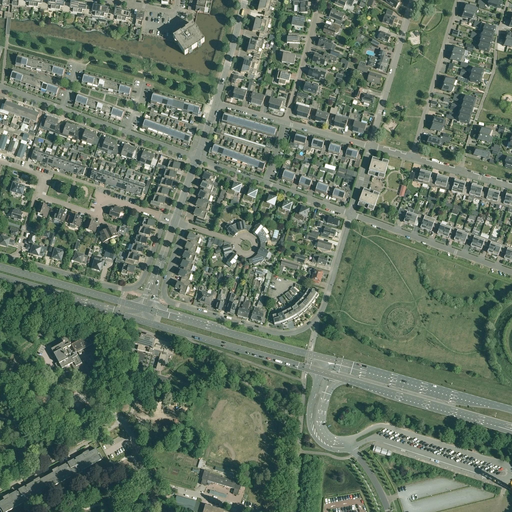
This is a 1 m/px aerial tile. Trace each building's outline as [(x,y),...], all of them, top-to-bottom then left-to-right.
[(22,0),(22,8),(26,8),(26,7),(33,8),(34,0),(22,0)] [(40,10),(44,10),(45,0),(44,0),(34,0),(33,8),(40,9),(40,10)] [(49,0),(49,1),(45,0),(44,10),(48,11),(48,9),(55,10),(57,1),(52,0),(50,0),(49,0)] [(387,0),(386,2),(396,9),(400,3),(395,0),(387,0)] [(502,4),(490,0),(488,7),(496,9),(501,9),(502,4)] [(61,1),(57,1),(55,10),(62,11),(62,13),(66,14),(68,3),(64,3),(64,2),(61,1)] [(293,6),(294,6),(294,12),(299,12),(299,13),(307,14),(308,6),(311,6),(311,3),(308,3),(308,2),(300,2),(299,2),(294,2),(293,6)] [(70,13),(77,14),(79,4),(74,3),(71,3),(71,4),(68,3),(66,14),(70,14),(70,13)] [(83,5),(79,4),(77,14),(84,15),(84,16),(88,17),(90,7),(86,6),(86,5),(83,5)] [(269,10),(270,7),(259,4),(259,6),(257,6),(257,7),(257,8),(257,9),(257,10),(257,11),(258,11),(263,11),(265,12),(264,15),(270,17),(272,11),(269,10)] [(463,11),(473,13),(475,7),(469,6),(465,5),(463,11)] [(93,7),(90,7),(88,17),(92,18),(92,16),(99,17),(101,8),(97,7),(94,7),(93,7)] [(106,8),(101,8),(99,17),(106,19),(106,20),(110,21),(112,11),(108,10),(108,9),(106,9),(106,8)] [(344,15),(332,10),(329,17),(336,20),(335,23),(341,26),(342,22),(341,22),(344,15)] [(115,11),(112,11),(110,21),(114,22),(114,20),(121,22),(123,12),(119,11),(116,11),(115,11)] [(385,16),(383,23),(392,26),(394,19),(391,18),(391,16),(392,16),(393,13),(387,11),(385,16)] [(475,14),(473,13),(463,11),(461,18),(466,18),(471,20),(472,18),(474,19),(475,14)] [(128,25),(132,25),(134,15),(130,14),(127,13),(128,13),(123,12),(121,22),(128,23),(128,25)] [(137,16),(134,15),(132,25),(135,26),(141,28),(144,16),(137,15),(137,16)] [(306,18),(297,16),(296,19),(293,18),(291,26),(294,27),(294,30),(299,31),(300,28),(302,28),(303,24),(305,25),(306,18)] [(254,25),(268,28),(270,19),(264,18),(263,21),(261,20),(261,21),(256,18),(255,18),(255,19),(254,20),(254,21),(253,22),(253,23),(255,23),(254,25)] [(324,28),(324,29),(323,32),(326,33),(326,34),(333,37),(335,33),(336,34),(338,33),(341,27),(332,23),(331,27),(326,25),(326,26),(324,27),(324,28)] [(193,25),(192,25),(173,38),(176,42),(175,42),(177,46),(178,45),(185,55),(188,53),(189,54),(192,51),(197,47),(198,48),(201,45),(204,42),(197,32),(198,31),(196,28),(195,28),(193,25)] [(252,31),(252,32),(253,32),(258,32),(260,33),(259,36),(267,38),(268,35),(266,34),(268,28),(254,25),(254,27),(252,26),(252,28),(252,29),(252,30),(252,31)] [(485,26),(484,32),(494,35),(496,28),(491,27),(485,26)] [(385,43),(386,42),(387,43),(390,36),(387,35),(389,30),(381,27),(378,33),(380,34),(378,39),(383,41),(383,42),(385,43)] [(494,35),(484,32),(482,38),(492,41),(494,35)] [(356,40),(361,42),(364,36),(357,33),(356,36),(357,37),(356,40)] [(287,44),(289,44),(289,48),(293,48),(293,49),(298,49),(298,44),(299,44),(300,38),(299,38),(299,34),(288,34),(288,38),(287,38),(287,44)] [(249,46),(262,50),(264,40),(258,38),(257,42),(255,41),(255,42),(250,39),(249,40),(249,41),(248,41),(248,42),(247,43),(249,44),(249,46)] [(482,38),(480,44),(490,47),(492,41),(482,38)] [(328,50),(331,42),(322,39),(322,41),(320,40),(318,46),(322,48),(323,49),(328,50)] [(490,47),(480,44),(479,50),(484,52),(489,52),(490,47)] [(246,52),(246,53),(247,52),(252,53),(254,54),(253,57),(259,59),(261,53),(258,52),(259,49),(262,50),(249,46),(248,48),(246,47),(246,48),(246,49),(246,50),(246,52)] [(463,57),(465,50),(457,48),(453,48),(451,53),(463,57)] [(282,58),(282,63),(294,65),(295,57),(290,56),(291,53),(280,50),(279,54),(282,58)] [(380,56),(379,60),(376,59),(376,62),(385,65),(386,62),(387,59),(387,58),(384,57),(386,53),(385,53),(385,52),(383,51),(382,52),(379,51),(378,56),(380,56)] [(459,62),(461,63),(463,63),(465,57),(463,57),(451,53),(449,60),(454,61),(459,62)] [(335,62),(337,58),(325,54),(324,57),(315,54),(313,62),(323,66),(325,61),(330,63),(331,61),(335,62)] [(20,68),(23,57),(18,56),(15,66),(20,68)] [(28,59),(23,57),(20,68),(25,69),(28,59)] [(31,71),(34,60),(28,59),(25,69),(31,71)] [(243,67),(256,70),(253,69),(255,64),(258,65),(259,61),(252,59),(251,63),(250,62),(245,60),(244,60),(243,61),(242,62),(242,63),(242,64),(243,65),(243,67)] [(385,65),(376,62),(374,61),(374,60),(370,59),(369,61),(367,67),(372,68),(373,66),(377,68),(376,70),(383,72),(383,71),(384,69),(385,65)] [(39,62),(34,60),(31,71),(36,72),(39,62)] [(39,62),(36,72),(41,73),(44,63),(39,62)] [(49,65),(44,63),(41,73),(46,75),(49,65)] [(46,75),(51,76),(54,66),(49,65),(46,75)] [(60,68),(54,66),(51,76),(57,78),(60,68)] [(357,71),(367,74),(369,69),(358,66),(357,71)] [(240,72),(240,73),(241,73),(246,74),(248,75),(247,78),(253,80),(256,70),(243,67),(242,68),(240,68),(240,69),(240,70),(240,71),(240,72)] [(65,69),(60,68),(57,78),(62,79),(65,69)] [(310,70),(309,70),(308,73),(309,74),(308,77),(314,79),(314,80),(319,81),(320,78),(324,79),(326,73),(325,73),(326,71),(318,68),(317,71),(310,69),(310,70)] [(473,69),(472,76),(482,78),(483,72),(479,71),(473,69)] [(285,75),(286,72),(278,70),(277,73),(278,73),(277,80),(279,80),(278,84),(285,86),(286,82),(289,83),(290,76),(285,75)] [(15,83),(19,73),(13,71),(10,81),(15,83)] [(19,73),(15,83),(20,85),(24,75),(19,73)] [(367,81),(379,84),(381,77),(370,73),(367,81)] [(87,86),(90,76),(84,74),(81,85),(87,86)] [(25,87),(29,77),(24,75),(20,85),(25,87)] [(95,77),(90,76),(87,86),(92,88),(95,77)] [(482,78),(472,76),(470,82),(475,83),(480,84),(482,78)] [(30,88),(34,78),(29,77),(25,87),(30,88)] [(95,77),(92,88),(97,89),(100,79),(95,77)] [(35,90),(39,80),(34,78),(30,88),(35,90)] [(443,84),(453,86),(454,80),(449,79),(444,78),(443,84)] [(105,80),(100,79),(97,89),(102,91),(105,80)] [(40,92),(44,82),(39,80),(35,90),(40,92)] [(111,82),(105,80),(102,91),(108,92),(111,82)] [(45,94),(49,84),(44,82),(40,92),(45,94)] [(113,94),(116,83),(111,82),(108,92),(113,94)] [(116,83),(113,94),(118,95),(121,85),(116,83)] [(303,91),(316,95),(317,92),(318,92),(319,88),(318,88),(318,87),(319,85),(313,83),(312,86),(306,84),(305,87),(304,86),(303,90),(304,91),(303,91)] [(50,96),(54,86),(49,84),(45,94),(50,96)] [(451,92),(453,86),(443,84),(441,90),(446,91),(451,92)] [(121,85),(118,95),(123,96),(126,86),(121,85)] [(233,99),(238,100),(241,90),(232,88),(232,85),(230,94),(234,95),(233,99)] [(54,86),(50,96),(56,98),(59,88),(54,86)] [(132,88),(126,86),(123,96),(129,98),(132,88)] [(242,88),(241,90),(238,100),(243,102),(244,98),(245,98),(247,91),(247,89),(242,88)] [(365,101),(364,102),(363,105),(368,106),(369,106),(369,104),(369,103),(372,104),(372,103),(373,104),(374,101),(373,101),(374,97),(366,95),(365,95),(367,91),(362,90),(362,89),(357,88),(354,98),(359,100),(360,97),(363,98),(362,101),(362,100),(365,101)] [(156,106),(159,95),(153,94),(150,104),(156,106)] [(75,105),(80,107),(84,97),(78,95),(75,105)] [(159,95),(156,106),(157,103),(162,105),(164,97),(159,95)] [(265,97),(259,95),(256,105),(261,107),(262,103),(263,103),(265,97)] [(80,107),(85,108),(89,98),(84,97),(80,107)] [(94,100),(89,98),(85,108),(90,110),(94,100)] [(169,98),(167,106),(166,109),(171,110),(172,108),(174,100),(169,98)] [(277,98),(276,100),(274,110),(279,112),(280,108),(281,108),(282,105),(284,106),(286,101),(277,98)] [(466,98),(464,104),(474,106),(476,100),(471,99),(466,98)] [(90,110),(95,112),(99,102),(94,100),(90,110)] [(311,109),(314,109),(316,104),(316,102),(313,101),(312,106),(310,105),(310,106),(305,105),(304,108),(302,118),(307,119),(308,116),(309,116),(311,109)] [(95,112),(100,114),(104,104),(99,102),(95,112)] [(296,116),(302,118),(304,108),(305,105),(296,102),(294,112),(298,113),(296,116)] [(9,112),(12,105),(6,103),(3,110),(9,112)] [(100,114),(105,116),(109,106),(104,104),(100,114)] [(315,122),(320,123),(323,114),(320,113),(320,108),(318,108),(319,105),(316,104),(314,109),(317,110),(315,118),(316,118),(315,122)] [(462,110),(472,112),(474,106),(464,104),(462,110)] [(14,114),(17,107),(12,105),(9,112),(14,114)] [(192,116),(200,118),(201,113),(199,113),(201,107),(195,105),(192,116)] [(114,108),(109,106),(105,116),(110,118),(114,108)] [(20,116),(23,108),(17,107),(14,114),(20,116)] [(25,118),(28,110),(23,108),(20,116),(25,118)] [(115,119),(119,109),(114,108),(110,118),(115,119)] [(119,109),(115,119),(121,121),(124,111),(119,109)] [(30,120),(33,112),(28,110),(25,118),(30,120)] [(462,110),(460,116),(470,118),(472,112),(462,110)] [(33,112),(30,120),(36,122),(39,114),(33,112)] [(336,116),(334,123),(335,123),(334,127),(339,128),(342,119),(341,119),(342,116),(339,115),(339,112),(337,112),(337,113),(336,116)] [(220,118),(219,121),(219,123),(227,125),(230,115),(224,114),(223,119),(220,118)] [(323,114),(320,123),(326,125),(327,121),(329,115),(323,114)] [(358,134),(360,124),(357,123),(357,118),(355,118),(356,115),(353,114),(351,120),(355,121),(353,128),(352,132),(358,134)] [(235,117),(230,115),(227,125),(232,127),(235,117)] [(470,118),(460,116),(459,122),(464,123),(469,124),(470,118)] [(232,127),(237,128),(240,118),(235,117),(232,127)] [(39,128),(49,131),(53,120),(48,118),(47,120),(42,119),(39,128)] [(245,119),(240,118),(237,128),(242,130),(245,119)] [(433,118),(432,123),(442,126),(444,127),(446,121),(438,118),(433,118)] [(147,131),(151,121),(146,119),(142,129),(147,131)] [(250,121),(245,119),(242,130),(248,131),(250,121)] [(348,120),(342,119),(339,128),(344,130),(345,126),(346,126),(348,120)] [(58,121),(53,120),(49,131),(56,134),(54,139),(56,140),(58,135),(59,132),(61,126),(57,124),(58,121)] [(152,133),(156,123),(151,121),(147,131),(152,133)] [(253,133),(256,122),(250,121),(248,131),(253,133)] [(261,124),(256,122),(253,133),(258,134),(261,124)] [(152,133),(157,135),(161,125),(156,123),(152,133)] [(440,132),(442,126),(432,123),(430,130),(434,131),(440,132)] [(261,124),(258,134),(263,135),(266,125),(261,124)] [(360,124),(358,134),(363,135),(364,131),(367,132),(371,124),(370,124),(369,127),(360,124)] [(58,135),(68,138),(72,126),(67,125),(66,127),(61,126),(59,132),(58,135)] [(166,127),(161,125),(157,135),(162,137),(166,127)] [(271,127),(266,125),(263,135),(268,137),(271,127)] [(77,128),(72,126),(68,138),(68,136),(73,138),(72,140),(77,141),(78,139),(80,133),(76,131),(77,128)] [(162,137),(168,138),(171,128),(166,127),(162,137)] [(271,127),(268,137),(274,138),(277,128),(271,127)] [(176,130),(171,128),(168,138),(173,140),(176,130)] [(479,134),(489,136),(490,130),(485,129),(480,128),(479,134)] [(181,132),(176,130),(173,140),(178,142),(181,132)] [(82,141),(87,143),(91,133),(86,131),(85,134),(80,133),(78,139),(82,140),(82,141)] [(183,144),(186,134),(181,132),(178,142),(183,144)] [(95,135),(91,133),(87,143),(92,145),(92,144),(97,145),(99,139),(94,138),(95,135)] [(186,134),(183,144),(190,147),(192,142),(190,141),(192,136),(186,134)] [(299,145),(302,135),(296,134),(295,138),(292,137),(289,146),(293,147),(294,143),(299,145)] [(487,142),(489,136),(479,134),(477,140),(481,141),(487,142)] [(307,137),(302,135),(299,145),(304,146),(303,150),(307,151),(309,142),(306,141),(307,137)] [(426,143),(438,146),(440,140),(433,137),(428,137),(426,143)] [(102,151),(107,152),(111,141),(106,139),(105,142),(101,140),(97,149),(102,151)] [(312,143),(309,142),(307,151),(310,152),(311,148),(316,149),(319,140),(313,139),(312,143)] [(324,142),(319,140),(316,149),(321,151),(320,154),(324,156),(324,153),(326,147),(323,146),(324,142)] [(117,153),(119,147),(115,145),(116,143),(111,141),(107,152),(108,151),(112,152),(112,154),(116,156),(117,153)] [(328,153),(333,154),(336,145),(330,143),(329,147),(326,147),(324,153),(328,154),(328,153)] [(209,153),(216,156),(220,146),(215,144),(213,150),(210,149),(209,153)] [(341,146),(336,145),(333,154),(338,156),(337,159),(341,160),(341,158),(343,151),(340,151),(341,146)] [(119,147),(117,153),(122,155),(121,156),(126,157),(130,148),(125,146),(124,149),(119,147)] [(216,156),(221,158),(225,148),(220,146),(216,156)] [(132,158),(136,160),(138,154),(134,152),(135,149),(130,148),(126,157),(131,159),(132,158)] [(221,158),(226,160),(230,150),(225,148),(221,158)] [(350,159),(353,150),(348,148),(346,152),(343,151),(341,158),(345,159),(345,158),(350,159)] [(232,162),(235,152),(230,150),(226,160),(232,162)] [(359,151),(353,150),(350,159),(356,161),(355,164),(358,165),(361,156),(357,155),(359,151)] [(473,155),(485,159),(487,152),(479,150),(474,150),(473,155)] [(36,160),(37,161),(40,152),(34,151),(32,159),(32,160),(36,162),(36,160)] [(46,151),(45,154),(42,162),(45,163),(45,164),(47,165),(47,164),(50,156),(51,153),(46,151)] [(232,162),(237,164),(240,154),(235,152),(232,162)] [(143,155),(138,154),(136,160),(135,163),(140,164),(140,162),(145,164),(144,166),(149,154),(144,153),(143,155)] [(154,156),(149,154),(144,166),(149,168),(150,165),(155,167),(157,161),(153,159),(154,156)] [(242,165),(245,155),(240,154),(237,164),(242,165)] [(242,165),(247,167),(250,157),(245,155),(242,165)] [(247,167),(252,169),(255,159),(250,157),(247,167)] [(372,157),(367,175),(384,179),(389,162),(372,157)] [(252,169),(257,171),(261,161),(255,159),(252,169)] [(77,161),(76,164),(73,173),(76,174),(76,175),(78,176),(78,174),(81,166),(82,163),(77,161)] [(261,161),(257,171),(262,173),(266,163),(261,161)] [(165,171),(166,171),(166,170),(174,173),(175,170),(179,171),(180,165),(170,162),(168,168),(166,168),(165,171)] [(281,180),(287,182),(290,172),(285,170),(287,166),(283,165),(280,174),(283,175),(281,180)] [(86,167),(86,168),(81,166),(78,174),(83,176),(84,174),(86,174),(88,168),(86,167)] [(90,179),(95,180),(98,172),(93,170),(92,174),(90,173),(89,176),(91,176),(90,179)] [(101,182),(100,182),(100,183),(102,184),(103,183),(105,184),(106,184),(108,176),(110,172),(105,170),(103,174),(101,182)] [(176,174),(174,173),(166,170),(166,171),(164,176),(163,176),(162,179),(171,182),(172,179),(175,180),(176,174)] [(297,180),(299,173),(300,171),(297,170),(295,174),(290,172),(287,182),(292,184),(294,179),(297,180)] [(422,184),(426,172),(420,170),(419,176),(416,175),(416,174),(414,182),(422,184)] [(103,174),(98,172),(95,180),(95,181),(97,182),(97,181),(100,182),(101,182),(103,174)] [(111,186),(115,174),(110,172),(108,176),(106,184),(105,184),(105,185),(107,186),(108,185),(111,186)] [(431,174),(426,172),(422,184),(431,187),(433,180),(430,179),(431,174)] [(298,186),(303,188),(307,178),(302,176),(303,174),(299,173),(297,180),(300,181),(298,186)] [(116,187),(119,179),(120,176),(115,174),(111,186),(110,187),(112,187),(113,186),(116,187)] [(205,184),(213,187),(216,187),(217,183),(214,182),(216,177),(205,174),(203,179),(206,181),(205,184)] [(309,174),(307,178),(303,188),(309,190),(311,185),(314,186),(316,179),(317,177),(309,174)] [(436,180),(433,180),(431,187),(440,189),(440,187),(443,177),(437,175),(436,180)] [(445,189),(448,190),(450,184),(447,184),(448,178),(443,177),(440,189),(445,190),(445,189)] [(24,191),(25,187),(18,185),(19,180),(14,178),(13,182),(14,182),(11,192),(22,196),(23,195),(24,195),(25,194),(25,193),(25,192),(24,191)] [(121,189),(120,190),(123,191),(123,190),(126,191),(129,183),(130,179),(125,178),(124,181),(121,189)] [(116,187),(115,188),(117,189),(118,188),(121,189),(124,181),(119,179),(116,187)] [(126,191),(126,192),(128,193),(128,191),(131,192),(131,193),(135,181),(130,179),(129,183),(126,191)] [(173,183),(171,182),(162,179),(160,185),(159,185),(158,188),(167,190),(168,187),(171,188),(173,183)] [(316,179),(314,186),(317,187),(315,192),(320,194),(324,184),(323,184),(324,181),(319,180),(319,181),(316,179)] [(448,191),(457,194),(460,182),(455,180),(453,185),(450,184),(448,190),(448,191)] [(131,193),(131,192),(131,194),(133,194),(133,193),(136,194),(140,183),(135,181),(131,193)] [(330,192),(333,185),(333,183),(330,182),(329,186),(324,184),(320,194),(325,196),(327,191),(330,192)] [(466,183),(460,182),(457,194),(465,196),(467,189),(464,188),(466,183)] [(146,184),(140,183),(136,194),(137,194),(136,196),(141,197),(141,196),(142,196),(146,184)] [(211,196),(213,193),(211,193),(213,187),(205,184),(203,183),(201,188),(204,190),(203,193),(211,196)] [(238,197),(239,194),(242,186),(234,184),(233,186),(230,185),(227,193),(231,194),(234,196),(238,197)] [(332,198),(337,200),(341,190),(335,188),(336,187),(333,185),(330,192),(333,193),(332,198)] [(465,196),(474,199),(477,186),(472,185),(470,190),(467,189),(465,196)] [(341,190),(337,200),(342,202),(344,197),(347,198),(350,190),(342,186),(341,190)] [(483,188),(477,186),(474,199),(482,201),(484,194),(481,193),(483,188)] [(155,196),(163,199),(164,196),(168,197),(169,191),(167,190),(158,188),(156,194),(155,193),(154,196),(155,196)] [(357,206),(373,211),(379,194),(364,188),(357,206)] [(257,192),(250,189),(249,192),(246,191),(246,190),(243,199),(246,200),(246,201),(251,202),(254,203),(257,192)] [(482,201),(491,203),(494,191),(489,190),(487,195),(484,194),(482,201)] [(500,193),(494,191),(491,203),(500,206),(500,205),(502,199),(498,198),(500,193)] [(209,205),(210,202),(209,202),(211,196),(203,193),(201,192),(198,197),(202,199),(201,202),(209,205)] [(503,205),(508,206),(511,196),(506,194),(505,200),(502,199),(500,205),(503,206),(503,205)] [(165,200),(163,199),(155,196),(153,202),(151,202),(150,205),(159,208),(160,204),(164,205),(165,200)] [(274,206),(277,199),(269,196),(268,199),(265,198),(265,197),(262,206),(265,207),(265,208),(269,209),(270,205),(274,206)] [(209,205),(201,202),(198,201),(196,206),(199,208),(198,211),(207,214),(206,214),(207,214),(208,211),(207,211),(209,205)] [(290,212),(292,204),(284,202),(284,205),(281,204),(281,203),(278,211),(281,212),(281,213),(284,214),(285,211),(290,212)] [(41,204),(40,207),(38,206),(37,210),(39,211),(38,214),(43,215),(43,217),(46,218),(49,209),(46,208),(47,206),(44,205),(43,204),(42,204),(41,204)] [(109,215),(110,215),(109,215),(112,216),(112,218),(116,219),(116,218),(119,219),(121,213),(122,213),(124,210),(115,207),(113,210),(111,210),(110,213),(109,213),(109,214),(109,215)] [(298,210),(298,209),(295,218),(298,219),(305,222),(309,210),(302,208),(301,211),(298,210)] [(22,218),(23,215),(21,214),(22,211),(15,209),(14,212),(13,212),(11,218),(14,219),(14,220),(18,222),(18,220),(21,221),(21,220),(22,220),(22,219),(22,218)] [(63,212),(60,211),(60,210),(60,209),(59,209),(58,209),(58,210),(57,212),(55,212),(53,216),(53,218),(54,219),(60,221),(60,220),(64,222),(66,215),(63,214),(63,212)] [(207,214),(198,211),(196,210),(194,215),(197,217),(196,220),(205,223),(206,220),(205,220),(206,214),(207,214)] [(409,224),(412,214),(407,212),(408,211),(405,210),(402,216),(403,215),(406,216),(403,222),(409,224)] [(412,214),(409,224),(414,226),(416,220),(419,221),(421,216),(413,213),(412,214)] [(74,228),(74,226),(76,226),(79,227),(82,220),(78,219),(79,217),(76,216),(76,215),(75,215),(74,215),(73,215),(72,218),(70,217),(69,221),(71,222),(69,227),(70,227),(73,228),(74,228)] [(421,216),(419,221),(422,222),(420,228),(425,230),(429,220),(424,219),(425,217),(421,216)] [(339,222),(338,221),(339,220),(335,219),(333,218),(332,218),(329,217),(328,221),(325,220),(324,222),(337,226),(337,225),(338,225),(339,222)] [(430,218),(429,220),(425,230),(431,232),(433,226),(436,227),(438,222),(430,218)] [(141,228),(149,230),(150,227),(153,228),(155,223),(144,219),(142,225),(141,225),(140,228),(141,228)] [(89,220),(88,223),(86,222),(85,227),(86,227),(86,230),(91,232),(92,231),(95,232),(97,225),(94,224),(95,222),(91,221),(91,220),(90,220),(89,220)] [(228,232),(227,232),(230,235),(230,234),(234,237),(235,236),(236,237),(238,235),(237,234),(238,233),(236,232),(239,230),(239,231),(246,230),(244,222),(238,223),(231,226),(229,224),(225,228),(228,232)] [(442,236),(446,226),(441,225),(441,223),(438,222),(436,227),(439,229),(437,235),(442,236)] [(255,229),(252,233),(254,234),(253,234),(255,236),(256,235),(257,236),(258,234),(260,237),(259,237),(261,244),(268,242),(265,236),(266,235),(262,229),(265,226),(260,223),(257,226),(256,226),(254,228),(255,229)] [(446,226),(442,236),(448,238),(450,232),(453,233),(455,228),(451,227),(446,225),(446,226)] [(106,230),(110,239),(118,236),(114,229),(113,230),(111,228),(108,229),(107,229),(106,229),(106,230)] [(151,231),(149,230),(141,228),(140,228),(139,234),(137,233),(136,236),(137,236),(145,239),(146,236),(150,237),(151,231)] [(335,232),(336,231),(323,228),(320,237),(327,239),(328,235),(334,237),(334,236),(335,236),(336,232),(335,232)] [(455,228),(453,233),(456,235),(454,241),(459,243),(463,233),(464,231),(455,228)] [(103,231),(103,232),(100,233),(102,236),(100,237),(103,243),(110,239),(106,230),(105,230),(104,230),(104,231),(103,231)] [(27,242),(33,244),(36,235),(30,233),(27,242)] [(469,240),(471,234),(468,233),(468,234),(463,233),(459,243),(464,245),(466,239),(469,240)] [(306,240),(316,243),(316,242),(318,243),(317,247),(330,251),(330,250),(331,250),(332,246),(331,246),(332,244),(319,241),(317,240),(318,237),(308,234),(306,240)] [(472,234),(471,234),(469,240),(472,241),(470,247),(476,249),(480,237),(472,234)] [(198,247),(198,248),(199,245),(198,244),(200,238),(190,235),(187,240),(191,241),(190,244),(198,247)] [(147,240),(145,239),(137,236),(135,242),(133,242),(132,245),(133,245),(141,248),(142,244),(146,245),(147,240)] [(0,240),(0,244),(7,247),(8,244),(13,245),(14,242),(9,240),(9,239),(8,239),(8,238),(6,238),(5,238),(2,237),(1,241),(0,240)] [(486,246),(489,240),(480,237),(476,249),(481,251),(483,245),(486,246)] [(489,240),(486,246),(489,247),(487,253),(492,255),(497,243),(489,240)] [(497,243),(492,255),(498,257),(500,251),(503,252),(505,246),(497,243)] [(196,256),(196,257),(197,254),(196,253),(198,248),(198,247),(190,244),(188,244),(185,249),(188,250),(187,254),(196,256)] [(143,248),(141,248),(133,245),(131,251),(130,250),(129,253),(129,254),(129,253),(138,256),(139,253),(142,254),(143,248)] [(28,246),(27,249),(32,251),(31,254),(39,256),(43,257),(44,253),(40,252),(41,249),(37,247),(35,246),(35,247),(33,246),(33,247),(28,246)] [(509,261),(511,253),(511,248),(505,246),(503,252),(506,253),(504,259),(509,261)] [(50,247),(49,252),(54,253),(52,259),(57,260),(58,261),(59,261),(60,261),(61,261),(63,252),(56,250),(56,249),(50,247)] [(224,255),(228,262),(226,264),(230,268),(233,264),(234,265),(236,262),(235,262),(238,258),(237,257),(238,256),(236,255),(235,255),(234,255),(233,256),(231,253),(232,253),(230,247),(223,249),(224,255)] [(259,255),(257,257),(251,260),(254,266),(260,263),(261,263),(266,258),(269,260),(271,255),(267,253),(267,252),(264,250),(264,251),(260,249),(259,251),(258,250),(257,253),(258,253),(257,254),(259,255)] [(114,258),(115,254),(116,254),(106,250),(104,257),(114,260),(114,258)] [(126,259),(125,262),(134,265),(135,261),(138,262),(140,257),(138,256),(129,253),(129,254),(127,259),(126,259)] [(193,265),(193,266),(194,266),(195,263),(194,262),(196,257),(196,256),(187,254),(185,253),(183,258),(186,259),(185,263),(193,265)] [(74,261),(81,263),(86,264),(88,257),(83,256),(76,254),(74,261)] [(294,260),(293,261),(304,265),(306,257),(294,254),(292,259),(294,260)] [(317,264),(317,263),(325,266),(327,260),(320,257),(317,256),(315,262),(315,263),(317,264)] [(117,259),(116,262),(124,265),(121,274),(127,275),(128,273),(133,274),(135,268),(133,268),(134,265),(125,262),(117,259)] [(95,261),(93,269),(100,271),(101,268),(102,268),(104,261),(102,260),(101,263),(95,261)] [(280,265),(296,270),(298,265),(281,261),(280,265)] [(191,274),(191,275),(192,275),(193,272),(191,271),(193,266),(193,265),(185,263),(183,262),(181,267),(184,269),(183,272),(191,274)] [(310,274),(310,276),(321,279),(322,276),(323,274),(322,274),(323,273),(311,269),(310,274)] [(181,281),(190,284),(190,281),(189,280),(191,275),(191,274),(183,272),(181,271),(179,276),(182,278),(181,281)] [(320,282),(321,279),(310,276),(309,279),(310,279),(309,282),(318,285),(319,282),(320,282)] [(190,284),(181,281),(180,284),(178,283),(176,288),(181,291),(180,293),(185,296),(188,287),(190,284)] [(204,304),(207,295),(208,292),(202,290),(203,287),(200,286),(198,295),(201,296),(199,302),(200,302),(200,303),(204,304)] [(314,299),(314,298),(316,299),(319,295),(317,294),(314,292),(315,291),(316,291),(312,290),(312,291),(308,289),(306,294),(314,299)] [(224,301),(221,300),(222,299),(221,298),(223,291),(220,290),(217,302),(218,302),(216,309),(216,310),(218,311),(218,310),(221,311),(222,308),(223,308),(224,304),(223,304),(224,301)] [(208,292),(207,295),(204,304),(209,306),(209,305),(210,305),(212,299),(215,300),(217,293),(214,293),(208,291),(208,292)] [(230,314),(234,301),(235,298),(236,295),(232,294),(226,313),(227,313),(229,314),(229,313),(230,314)] [(306,294),(303,298),(310,304),(311,303),(312,304),(315,300),(314,299),(306,294)] [(303,298),(299,302),(306,308),(307,308),(308,309),(311,305),(310,304),(303,298)] [(242,317),(243,317),(246,305),(247,301),(246,303),(244,302),(242,310),(240,309),(238,316),(240,317),(242,318),(242,317)] [(306,308),(299,302),(295,305),(301,313),(302,312),(304,313),(307,310),(306,308)] [(295,305),(291,308),(297,316),(298,315),(299,317),(303,314),(301,313),(295,305)] [(255,308),(253,312),(251,320),(252,320),(252,321),(254,321),(256,321),(259,311),(259,309),(255,308)] [(287,311),(291,319),(293,319),(293,320),(297,317),(297,316),(291,308),(287,311)] [(263,312),(259,311),(256,321),(258,322),(258,323),(259,323),(260,322),(264,324),(265,319),(262,318),(263,315),(262,315),(263,312)] [(286,322),(287,321),(288,323),(292,321),(291,319),(287,311),(282,313),(286,322)] [(280,324),(282,323),(282,325),(287,323),(286,322),(282,313),(277,314),(280,324)] [(280,324),(277,314),(272,316),(270,315),(269,322),(271,322),(271,323),(271,322),(274,323),(274,325),(280,324)] [(98,340),(94,333),(71,345),(75,352),(98,340)] [(152,354),(151,355),(160,357),(156,369),(160,370),(162,364),(164,365),(166,356),(166,354),(170,355),(171,350),(168,349),(170,344),(151,339),(152,338),(151,336),(147,335),(145,336),(145,337),(141,336),(140,340),(135,338),(133,344),(138,346),(137,350),(152,354)] [(62,369),(72,364),(74,363),(72,359),(77,357),(76,355),(73,356),(68,348),(71,346),(70,344),(71,344),(67,336),(61,339),(63,343),(61,344),(61,345),(51,350),(53,352),(50,354),(52,358),(55,356),(58,362),(55,364),(57,368),(60,366),(62,369)] [(140,375),(140,374),(146,354),(138,352),(132,372),(140,375)] [(78,356),(77,357),(72,359),(74,363),(72,364),(78,376),(82,374),(85,378),(92,374),(87,365),(86,366),(84,362),(81,363),(78,356)] [(94,379),(83,385),(85,389),(96,383),(94,379)] [(83,436),(74,441),(77,445),(86,440),(83,436)] [(83,454),(83,455),(76,459),(76,458),(65,464),(65,465),(58,468),(52,471),(53,473),(40,480),(39,478),(33,481),(34,482),(27,486),(26,485),(16,491),(16,492),(9,496),(9,495),(3,498),(4,500),(0,502),(0,508),(0,509),(1,508),(2,511),(7,511),(24,503),(25,504),(33,500),(32,498),(52,487),(53,489),(54,488),(53,487),(73,476),(74,477),(82,473),(81,471),(101,460),(98,454),(99,454),(96,449),(90,453),(88,451),(83,454)] [(50,454),(41,459),(44,463),(53,458),(50,454)] [(236,482),(229,480),(210,474),(210,472),(204,471),(202,479),(202,480),(201,485),(205,486),(207,481),(234,489),(233,494),(238,496),(239,496),(240,491),(242,482),(237,480),(236,480),(236,482)] [(193,511),(196,502),(176,496),(173,508),(187,511),(193,511)]
